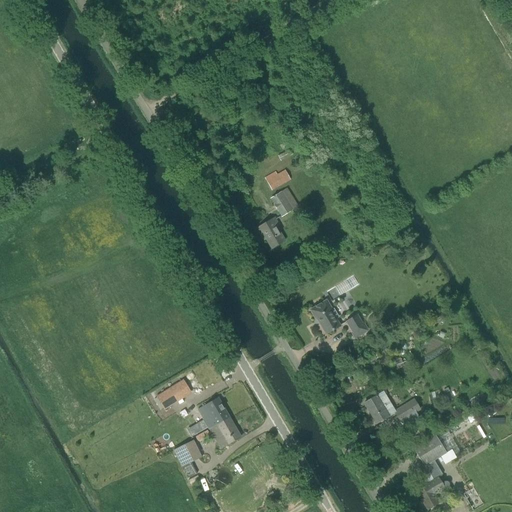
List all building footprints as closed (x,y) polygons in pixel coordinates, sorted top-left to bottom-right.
[(278,156),(281,161),(292,155),(289,150),(278,156)] [(300,165),(294,168),(296,173),(302,169),(300,165)] [(264,178),(272,191),(291,181),(285,171),(277,175),(275,172),(264,178)] [(270,199),(281,217),(298,207),(287,189),(270,199)] [(265,236),(273,250),(281,245),(286,242),(277,228),(280,226),(274,218),(271,220),(272,222),(261,228),(260,227),(256,229),(262,238),(265,236)] [(316,318),(326,335),(340,327),(330,310),(331,309),(326,301),(310,311),(315,319),(316,318)] [(352,335),(355,339),(366,332),(357,316),(347,322),(354,334),(352,335)] [(400,342),(404,349),(408,346),(404,339),(400,342)] [(401,360),(393,364),(396,369),(404,365),(401,360)] [(158,398),(165,409),(190,393),(183,382),(158,398)] [(373,399),(365,404),(376,424),(395,413),(396,412),(395,411),(384,392),(377,396),(373,399)] [(209,428),(210,430),(229,418),(218,399),(198,410),(209,428)] [(396,412),(395,413),(400,421),(414,413),(409,403),(395,411),(396,412)] [(472,414),(466,418),(470,424),(476,421),(472,415),(472,414)] [(196,438),(206,432),(206,430),(204,431),(196,418),(186,424),(183,418),(175,423),(183,438),(167,447),(170,451),(196,437),(196,438)] [(210,430),(211,433),(221,449),(241,438),(229,418),(210,430)] [(419,447),(414,450),(424,467),(425,466),(434,461),(442,457),(446,454),(446,453),(451,450),(454,456),(459,453),(446,430),(433,438),(419,447)] [(174,450),(187,478),(197,474),(191,463),(202,457),(194,440),(174,450)] [(152,444),(156,451),(161,448),(158,441),(152,444)] [(425,486),(416,491),(428,511),(440,504),(435,495),(448,487),(449,486),(449,485),(448,484),(448,482),(447,482),(446,482),(445,482),(442,483),(439,478),(440,477),(443,475),(434,461),(425,466),(431,476),(422,481),(425,486)] [(468,491),(463,494),(473,511),(484,504),(474,488),(468,491)] [(271,492),(265,496),(268,500),(274,496),(271,492)] [(218,494),(210,499),(215,509),(224,504),(218,494)]
